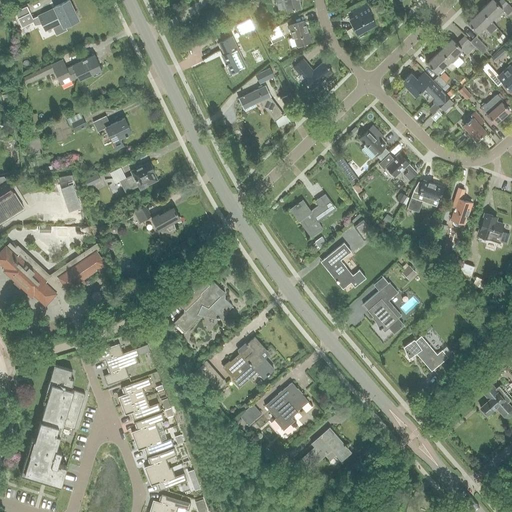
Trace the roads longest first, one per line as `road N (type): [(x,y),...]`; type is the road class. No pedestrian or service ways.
road 1 (secondary): [(475,511),(292,297),(237,216)]
road 2 (secondary): [(237,216),(128,0)]
road 3 (unclassified): [(75,343),(133,318),(237,216)]
road 4 (residential): [(237,216),(369,82)]
road 5 (residential): [(511,138),(480,160),(445,154),(369,82)]
